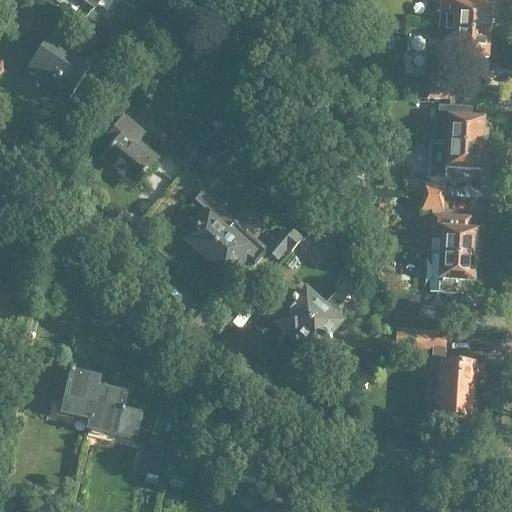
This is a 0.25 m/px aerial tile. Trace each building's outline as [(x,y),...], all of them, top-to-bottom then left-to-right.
[(80,0),(95,9),(100,0),(80,0)] [(449,31),(489,34),(490,30),(494,29),(495,21),(490,19),(491,8),(481,7),(481,0),(441,0),(440,31),(449,31)] [(118,30),(91,12),(82,26),(109,44),(118,30)] [(431,30),(429,72),(447,74),(448,55),(452,55),(452,58),(488,60),(489,34),(449,31),(440,31),(431,30)] [(46,42),(37,56),(36,55),(33,55),(29,57),(27,60),(27,64),(29,67),(29,68),(26,72),(69,100),(85,76),(98,84),(109,67),(90,54),(83,66),(46,42)] [(428,86),(451,88),(452,74),(447,74),(429,72),(428,72),(428,86)] [(450,101),(451,88),(428,86),(427,100),(450,101)] [(439,108),(439,120),(437,121),(436,123),(435,125),(435,127),(434,129),(434,131),(434,133),(435,134),(435,136),(436,138),(437,140),(437,143),(446,143),(482,146),(483,142),(487,141),(488,133),(483,131),(484,120),(470,119),(470,110),(439,108)] [(143,135),(123,119),(108,137),(116,143),(102,160),(124,178),(135,187),(154,163),(157,160),(137,144),(143,135)] [(186,169),(193,161),(208,144),(201,138),(193,148),(189,145),(176,161),(186,169)] [(482,146),(446,143),(446,154),(441,156),(441,163),(445,166),(445,170),(481,172),(482,146)] [(221,155),(208,144),(193,161),(206,172),(221,155)] [(423,184),(422,198),(444,199),(445,186),(423,184)] [(180,237),(204,259),(235,224),(201,194),(194,202),(204,211),(203,212),(203,211),(180,237)] [(443,213),(444,199),(422,198),(421,212),(443,213)] [(317,227),(300,247),(309,255),(318,246),(322,250),(331,240),(346,224),(332,211),(317,227)] [(441,236),(440,255),(476,257),(476,254),(480,252),(481,245),(476,243),(477,231),(465,231),(466,219),(433,217),(432,235),(441,236)] [(264,250),(235,224),(204,259),(228,280),(246,260),(254,267),(265,255),(264,250)] [(282,235),(266,251),(277,261),(286,251),(290,254),(303,241),(293,233),(287,239),(282,235)] [(440,255),(432,254),(429,293),(458,295),(459,282),(474,283),(476,257),(440,255)] [(323,307),(320,310),(321,311),(297,338),(318,356),(332,341),(328,338),(341,323),(332,315),(354,290),(346,282),(323,308),(323,307)] [(295,341),(297,338),(321,311),(320,310),(298,291),(281,310),(285,315),(276,325),(295,341)] [(393,308),(418,309),(419,297),(394,296),(393,308)] [(417,322),(418,309),(393,308),(392,320),(417,322)] [(445,334),(397,331),(397,344),(416,345),(415,351),(432,352),(431,375),(438,375),(437,397),(440,397),(439,418),(470,419),(472,390),(473,386),(472,386),(473,366),(443,364),(445,334)] [(61,415),(90,421),(97,390),(98,390),(100,380),(99,379),(99,380),(73,374),(74,372),(71,371),(61,415)] [(126,396),(98,390),(97,390),(90,421),(87,431),(88,431),(117,437),(117,436),(135,440),(141,418),(122,414),(126,396)] [(0,422),(11,426),(19,394),(6,391),(0,413),(0,422)] [(166,479),(173,448),(145,442),(138,473),(166,479)] [(192,452),(173,448),(166,479),(185,484),(192,452)] [(254,499),(253,498),(251,511),(287,511),(289,505),(288,504),(288,505),(254,499)]
